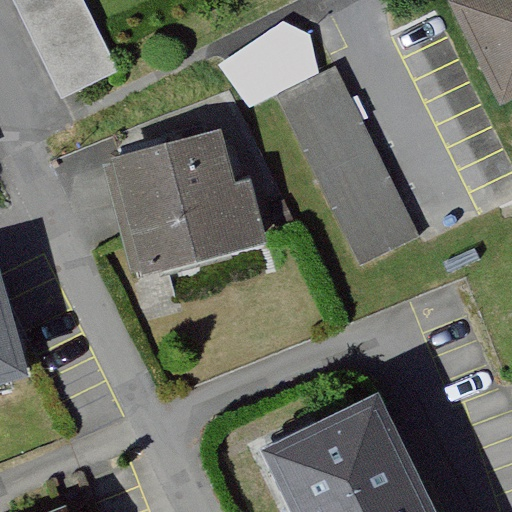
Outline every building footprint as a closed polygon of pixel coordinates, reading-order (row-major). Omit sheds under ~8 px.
[(67,0),(46,10),(40,0),(0,0),(0,5),(48,115),(111,87),(72,0),(67,0)] [(40,0),(46,10),(67,0),(40,0)] [(511,0),(501,0),(436,31),(487,135),(511,123),(511,0)] [(291,16),(217,61),(248,111),(322,65),(291,16)] [(332,82),(268,115),(356,288),(420,255),(332,82)] [(208,156),(104,183),(134,299),(262,266),(245,201),(221,207),(208,156)] [(0,254),(0,409),(61,379),(23,302),(0,254)] [(416,511),(370,415),(242,477),(259,511),(416,511)]
